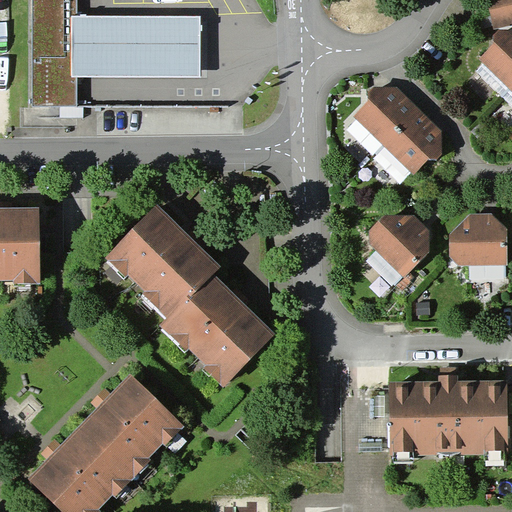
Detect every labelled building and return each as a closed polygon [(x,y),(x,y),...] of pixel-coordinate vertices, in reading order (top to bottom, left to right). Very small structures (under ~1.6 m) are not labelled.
[(78,0),(32,0),(33,133),(244,132),(244,106),(79,107),(78,79),(203,79),(203,19),(79,20),(78,0)] [(511,0),(492,0),(499,26),(511,22),(511,0)] [(511,37),(488,61),(511,86),(511,37)] [(383,85),(353,118),(414,174),(444,141),(383,85)] [(218,257),(161,202),(116,249),(179,309),(171,317),(228,371),(271,326),(209,266),(218,257)] [(37,203),(0,203),(0,269),(39,269),(37,203)] [(391,214),(366,241),(402,274),(426,247),(391,214)] [(507,225),(460,224),(460,261),(506,261),(507,225)] [(93,511),(178,424),(131,378),(36,476),(73,511),(93,511)] [(503,383),(391,385),(392,451),(504,449),(503,383)]
